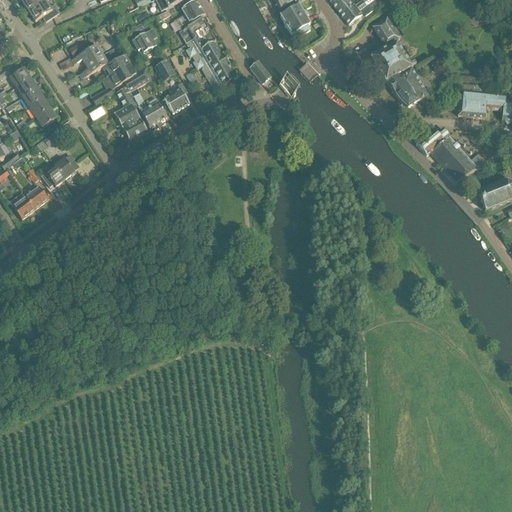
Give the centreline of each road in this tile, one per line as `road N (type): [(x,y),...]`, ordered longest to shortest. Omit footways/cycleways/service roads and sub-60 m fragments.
road 1 (tertiary): [(511,266),(381,115)]
road 2 (residential): [(119,183),(23,33)]
road 3 (tertiary): [(119,183),(193,133),(258,105)]
road 4 (unclassified): [(381,115),(511,131)]
road 5 (tertiary): [(20,252),(119,183)]
